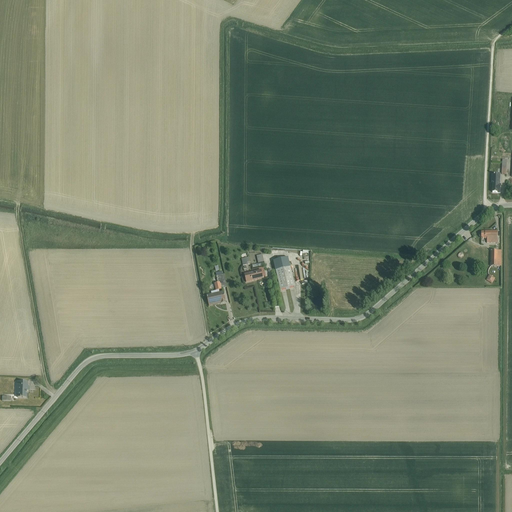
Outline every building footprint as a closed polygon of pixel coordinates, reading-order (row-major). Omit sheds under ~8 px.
[(492,175),(492,182),(493,182),(492,193),(500,193),(501,185),(500,185),(500,175),(492,175)] [(498,237),(498,232),(485,232),(481,232),(479,234),(479,237),(481,239),(481,240),(485,240),(487,240),(487,244),(498,244),(498,237)] [(497,251),(491,251),(491,267),(497,267),(497,266),(501,266),(501,251),(497,251)] [(263,255),(257,256),(259,267),(265,265),(263,255)] [(249,258),(242,259),(243,266),(250,265),(250,262),(249,258)] [(276,271),(280,291),(283,290),(292,288),(295,287),(288,258),(278,261),(279,263),(274,264),(276,271)] [(261,270),(244,275),(246,283),(263,278),(261,270)] [(222,272),(216,273),(217,277),(218,285),(220,284),(221,289),(225,288),(227,288),(224,275),(222,275),(222,272)] [(489,275),(486,281),(492,284),(495,279),(489,275)] [(221,303),(221,304),(226,303),(224,292),(219,293),(219,291),(211,292),(212,295),(207,296),(209,306),(221,303)] [(17,382),(16,398),(27,398),(27,393),(26,393),(26,391),(29,391),(29,386),(27,386),(27,382),(17,382)]
